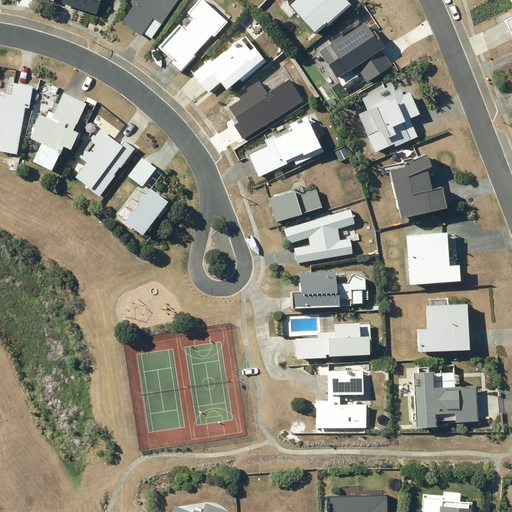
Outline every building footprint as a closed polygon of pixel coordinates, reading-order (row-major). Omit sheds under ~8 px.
[(64,0),(63,4),(98,14),(102,0),(64,0)] [(135,3),(122,21),(141,34),(143,31),(151,37),(176,0),(133,0),(132,1),(135,3)] [(205,0),(156,49),(176,69),(230,17),(213,0),(205,0)] [(352,4),(348,0),(292,0),(288,3),(316,35),(352,4)] [(511,0),(502,0),(511,21),(511,0)] [(212,57),(191,74),(209,96),(224,84),(230,91),(267,60),(255,47),(253,49),(243,37),(215,61),(212,57)] [(0,140),(12,143),(27,79),(6,74),(2,91),(0,90),(0,140)] [(359,112),(375,150),(395,142),(396,145),(418,135),(410,116),(420,112),(410,90),(403,93),(401,87),(396,89),(393,83),(362,96),(368,109),(359,112)] [(23,153),(44,164),(81,96),(60,85),(43,115),(31,108),(24,121),(26,122),(21,132),(31,138),(23,153)] [(292,130),(273,139),(274,142),(249,154),(258,174),(293,158),(295,162),(320,150),(315,139),(313,140),(303,117),(298,120),(297,118),(294,120),(294,121),(290,123),(292,130)] [(87,160),(76,175),(92,187),(90,189),(99,195),(134,146),(123,139),(120,143),(100,128),(80,155),(87,160)] [(396,169),(407,216),(452,206),(448,186),(437,188),(431,167),(437,166),(432,154),(417,160),(416,157),(407,159),(407,166),(396,169)] [(144,157),(131,174),(146,185),(159,168),(144,157)] [(154,187),(129,220),(146,233),(171,200),(154,187)] [(294,189),(269,197),(276,220),(322,205),(317,188),(296,194),(294,189)] [(296,247),(298,262),(355,252),(353,238),(341,239),(340,228),(356,224),(353,208),(285,229),(289,243),(310,237),(312,245),(296,247)] [(407,256),(409,281),(455,277),(454,266),(450,266),(450,258),(444,259),(442,233),(421,235),(422,254),(407,256)] [(300,284),(300,291),(290,291),(290,307),(337,305),(337,304),(327,305),(327,299),(350,298),(350,302),(361,302),(360,288),(364,288),(364,280),(364,279),(364,278),(363,277),(355,274),(355,273),(354,273),(353,273),(352,273),(351,273),(351,274),(346,282),(327,282),(327,273),(309,274),(309,283),(298,283),(298,284),(300,284)] [(470,330),(471,330),(471,321),(469,321),(468,302),(426,303),(427,326),(419,327),(420,349),(470,347),(470,330)] [(318,336),(296,337),(298,357),(370,352),(369,334),(360,334),(360,321),(335,323),(335,331),(318,332),(318,336)] [(340,392),(363,392),(363,369),(328,369),(328,399),(316,399),(316,427),(365,426),(365,403),(340,403),(340,392)] [(434,370),(414,371),(417,426),(436,425),(436,412),(455,411),(456,421),(478,419),(476,384),(454,385),(453,370),(434,371),(434,370)] [(379,511),(379,492),(320,494),(320,511),(379,511)] [(469,511),(470,505),(464,504),(465,500),(434,498),(434,505),(416,503),(415,511),(469,511)] [(228,511),(229,511),(206,501),(202,511),(194,508),(192,511),(175,504),(172,511),(228,511)]
